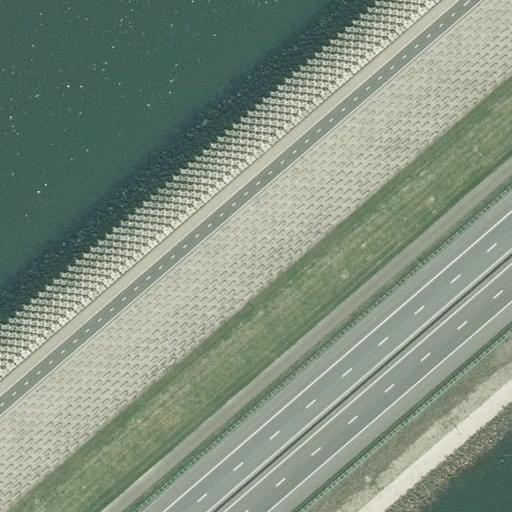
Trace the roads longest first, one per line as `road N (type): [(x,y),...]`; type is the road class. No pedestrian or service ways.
road 1 (motorway): [(511,232),(188,511)]
road 2 (motorway): [(248,511),(511,284)]
